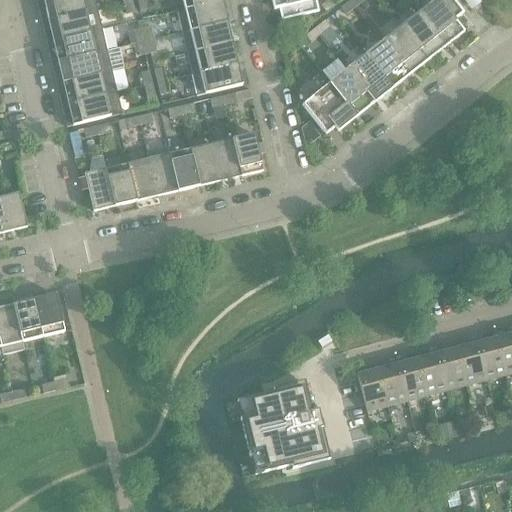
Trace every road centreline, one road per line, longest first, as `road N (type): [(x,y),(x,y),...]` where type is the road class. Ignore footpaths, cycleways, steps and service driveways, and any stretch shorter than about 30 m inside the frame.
road 1 (tertiary): [(296,202),(331,191),(511,52)]
road 2 (residential): [(64,259),(10,24)]
road 3 (tertiary): [(64,259),(296,202)]
road 4 (residential): [(296,202),(248,0)]
road 5 (residential): [(511,314),(346,358)]
